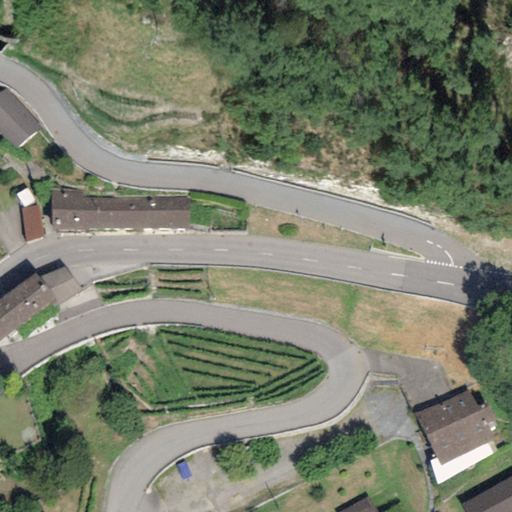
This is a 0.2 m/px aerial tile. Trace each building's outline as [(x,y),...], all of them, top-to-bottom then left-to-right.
[(40,128),(4,90),(0,93),(0,133),(16,148),(40,128)] [(84,192),(52,193),(52,230),(84,230),(84,198),(84,192)] [(189,197),(84,198),(84,230),(189,229),(189,197)] [(38,205),(22,209),(25,242),(42,237),(38,205)] [(66,265),(40,277),(56,299),(50,303),(54,308),(81,289),(66,265)] [(36,272),(0,297),(0,340),(50,303),(56,299),(40,277),(36,272)] [(468,388),(415,414),(441,465),(494,439),(486,423),(495,419),(486,402),(477,406),(468,388)] [(511,511),(511,476),(460,505),(463,511),(511,511)] [(374,511),(367,498),(341,511),(374,511)]
